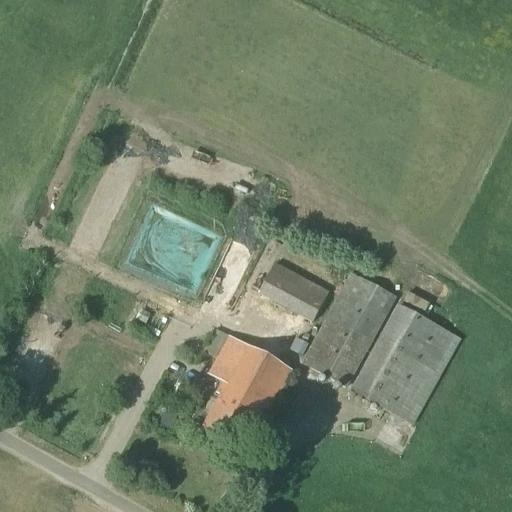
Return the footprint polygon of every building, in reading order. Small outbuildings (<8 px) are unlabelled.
[(254,261),(243,283),(259,292),(257,297),(312,326),(329,294),(274,265),(271,270),(254,261)] [(345,391),(346,391),(396,300),(349,274),(300,365),(345,391)] [(411,427),(459,342),(398,308),(351,394),(411,427)] [(149,317),(139,312),(134,321),(144,326),(149,317)] [(291,373),(217,333),(206,352),(216,357),(206,376),(221,384),(215,396),(219,398),(202,430),(243,452),(258,423),(262,426),(291,373)]
